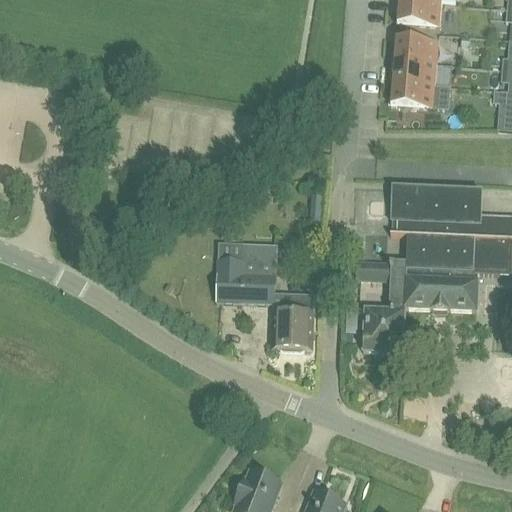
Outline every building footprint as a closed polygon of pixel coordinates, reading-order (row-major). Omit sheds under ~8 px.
[(441,8),(441,0),(398,0),(398,5),(441,8)] [(439,31),(441,8),(398,5),(396,27),(439,31)] [(395,42),(393,65),(436,68),(438,46),(395,42)] [(501,74),(509,74),(510,62),(502,62),(501,74)] [(392,86),(434,90),(436,68),(393,65),(392,86)] [(509,86),(509,74),(501,74),(500,86),(509,86)] [(450,91),(434,90),(392,86),(390,109),(433,112),(448,113),(450,91)] [(501,107),(501,95),(493,95),(493,107),(501,107)] [(393,272),(392,291),(405,292),(404,312),(477,315),(479,278),(511,279),(511,270),(511,220),(481,219),(482,196),(393,192),(391,224),(397,224),(396,238),(391,237),(390,239),(407,240),(406,268),(393,267),(393,268),(390,268),(390,272),(393,272)] [(276,249),(217,247),(216,282),(215,307),(273,310),(276,249)] [(356,285),(389,286),(390,267),(357,266),(356,285)] [(402,357),(404,314),(404,312),(405,292),(392,291),(391,314),(391,315),(365,314),(363,355),(386,356),(389,359),(395,359),(398,357),(402,357)] [(311,316),(312,298),(280,297),(280,310),(273,310),(271,351),(311,352),(312,316),(311,316)] [(270,511),(276,498),(271,496),(275,485),(250,475),(247,483),(245,483),(235,507),(237,508),(235,511),(270,511)] [(307,511),(343,511),(345,508),(314,496),(307,511)]
